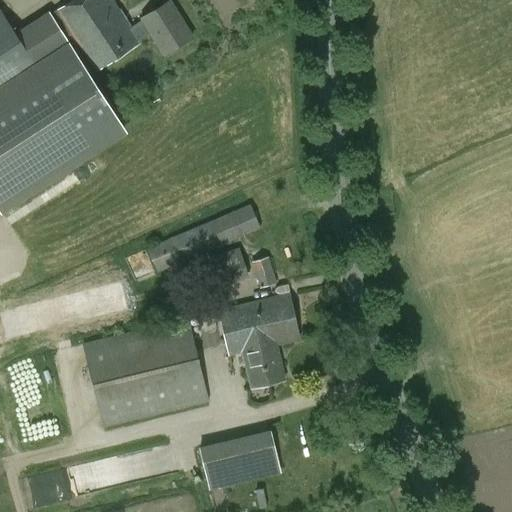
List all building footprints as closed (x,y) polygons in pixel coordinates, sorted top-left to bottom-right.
[(140,43),(140,41),(152,33),(154,37),(165,54),(192,38),(180,20),(169,2),(143,19),(143,20),(131,28),(113,0),(73,0),(18,36),(5,18),(0,10),(0,191),(114,114),(76,60),(83,55),(94,74),(140,43)] [(158,273),(260,229),(250,205),(147,250),(158,273)] [(238,248),(199,262),(209,291),(248,278),(238,248)] [(267,257),(251,262),(259,288),(275,283),(267,257)] [(242,352),(276,344),(298,339),(287,295),(219,312),(230,355),(242,352)] [(103,428),(208,402),(188,318),(82,344),(103,428)] [(285,380),(276,344),(242,352),(251,388),(285,380)] [(198,447),(209,490),(281,473),(270,430),(198,447)] [(104,511),(185,511),(183,498),(104,511)]
